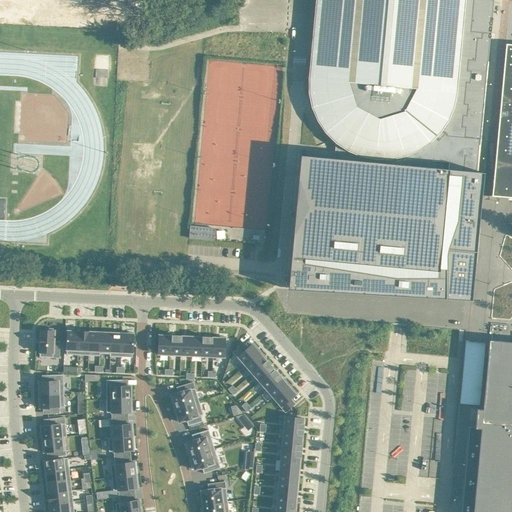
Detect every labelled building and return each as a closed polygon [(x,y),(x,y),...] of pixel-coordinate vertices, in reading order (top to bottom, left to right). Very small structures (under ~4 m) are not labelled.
[(480,145),(488,62),(493,0),(315,0),(310,54),(308,78),(310,94),(311,107),(317,121),(325,133),(335,143),(334,159),(478,172),(480,145)] [(492,186),(491,196),(492,196),(511,197),(511,47),(505,47),(492,186)] [(286,313),(286,314),(287,314),(390,323),(394,324),(402,325),(408,325),(450,329),(459,330),(461,330),(463,330),(468,331),(483,332),(486,332),(486,333),(486,339),(486,342),(484,356),(483,368),(480,405),(479,409),(477,409),(471,408),(469,426),(466,462),(465,463),(466,463),(466,464),(464,487),(461,511),(511,511),(511,198),(510,198),(496,197),(495,197),(492,196),(487,196),(482,196),(481,195),(480,195),(481,186),(476,186),(478,172),(334,159),(301,155),(289,286),(288,289),(286,313)] [(214,228),(190,226),(190,228),(189,238),(213,240),(214,228)] [(49,234),(49,245),(80,246),(81,235),(49,234)] [(41,330),(39,357),(59,358),(60,341),(54,341),(54,331),(53,331),(53,328),(46,328),(46,330),(41,330)] [(67,331),(66,354),(78,355),(79,331),(74,331),(74,329),(68,329),(68,331),(67,331)] [(79,331),(78,355),(88,355),(90,332),(79,331)] [(90,332),(88,355),(100,356),(100,354),(99,354),(100,332),(90,332)] [(100,332),(99,354),(100,354),(109,354),(110,354),(111,333),(100,332)] [(122,333),(121,357),(132,357),(133,334),(132,334),(132,332),(127,332),(127,334),(122,333)] [(109,354),(109,356),(121,357),(122,333),(111,333),(110,354),(109,354)] [(159,333),(158,354),(169,354),(170,336),(164,335),(164,334),(159,333)] [(181,336),(180,355),(191,355),(192,335),(187,335),(187,336),(181,336)] [(192,335),(191,355),(202,356),(203,337),(197,337),(197,335),(192,335)] [(170,336),(169,354),(180,355),(181,336),(170,336)] [(213,338),(213,356),(224,357),(225,336),(220,336),(220,338),(213,338)] [(203,337),(202,356),(213,356),(213,338),(203,337)] [(242,344),(233,351),(245,365),(259,353),(259,352),(255,348),(257,347),(253,343),(251,345),(247,349),(242,344)] [(259,353),(245,365),(252,373),(266,361),(263,357),(264,355),(260,351),(259,352),(259,353)] [(266,361),(252,373),(259,381),(273,369),(266,361)] [(273,369),(259,381),(266,390),(281,377),(273,369)] [(39,387),(38,387),(39,395),(64,394),(63,374),(46,375),(47,381),(40,381),(39,381),(39,387)] [(281,377),(266,390),(273,398),(288,385),(288,386),(289,385),(286,380),(284,382),(281,377)] [(123,380),(106,380),(106,399),(131,399),(131,391),(130,391),(130,386),(129,386),(127,386),(123,386),(123,380)] [(172,399),(170,399),(173,409),(199,401),(193,382),(176,387),(178,392),(177,392),(178,393),(171,395),(172,399)] [(288,385),(273,398),(285,411),(294,404),(290,399),(294,395),(296,393),(293,389),(292,390),(288,386),(288,385)] [(64,394),(39,395),(39,403),(40,408),(47,408),(48,414),(59,413),(59,407),(64,407),(64,394)] [(131,399),(106,399),(106,412),(111,412),(111,419),(123,418),(123,412),(128,412),(130,412),(131,412),(131,407),(131,399)] [(199,401),(173,409),(177,419),(178,419),(179,422),(186,420),(186,421),(188,426),(202,421),(201,415),(203,415),(199,401)] [(244,413),(236,415),(243,424),(249,420),(244,413)] [(285,416),(284,428),(302,429),(303,418),(285,416)] [(41,431),(42,439),(64,436),(64,437),(67,437),(64,417),(48,419),(49,425),(42,426),(41,426),(41,431)] [(111,419),(109,419),(109,425),(110,438),(133,437),(132,429),(131,424),(130,424),(128,424),(124,424),(123,418),(111,419)] [(284,428),(283,438),(301,440),(302,429),(284,428)] [(187,446),(186,447),(189,457),(214,449),(208,430),(192,435),(193,440),(193,441),(186,443),(187,446)] [(64,436),(42,439),(43,447),(44,452),(45,452),(51,451),(52,457),(66,456),(64,437),(64,436)] [(110,438),(108,438),(109,452),(114,451),(114,458),(126,457),(125,451),(130,450),(132,450),(133,450),(133,445),(133,437),(110,438)] [(283,438),(282,449),(300,451),(301,440),(283,438)] [(214,449),(189,457),(192,467),(193,466),(195,469),(201,467),(202,468),(203,473),(220,468),(214,449)] [(282,449),(281,460),(299,462),(300,451),(282,449)] [(115,464),(110,465),(112,478),(136,475),(135,467),(134,462),(133,462),(131,462),(126,463),(126,457),(114,458),(115,464)] [(44,461),(43,462),(43,467),(45,467),(46,472),(69,469),(68,458),(44,460),(44,461)] [(281,460),(280,471),(298,472),(299,462),(281,460)] [(69,469),(46,472),(47,482),(70,480),(69,469)] [(280,471),(279,481),(297,483),(298,472),(280,471)] [(136,475),(112,478),(113,491),(118,490),(119,496),(130,495),(129,489),(134,488),(136,488),(137,488),(137,483),(136,475)] [(70,480),(47,482),(48,493),(72,490),(70,480)] [(201,494),(200,495),(201,505),(227,501),(225,481),(207,484),(208,489),(208,490),(201,491),(201,494)] [(279,481),(278,492),(296,494),(297,483),(279,481)] [(72,490),(48,493),(49,504),(73,501),(72,490)] [(278,492),(277,503),(295,505),(296,494),(278,492)] [(120,503),(115,503),(116,511),(141,511),(140,504),(140,505),(139,500),(138,500),(136,500),(131,501),(130,495),(119,496),(120,503)] [(50,509),(48,509),(48,511),(74,511),(73,501),(49,504),(50,509)] [(228,511),(227,501),(201,505),(202,511),(228,511)] [(277,503),(275,511),(294,511),(295,505),(277,503)]
